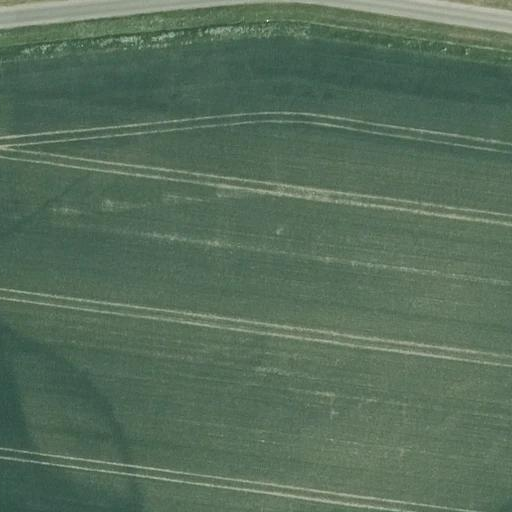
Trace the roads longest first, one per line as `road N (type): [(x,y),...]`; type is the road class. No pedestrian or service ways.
road 1 (unclassified): [(0,18),(195,0)]
road 2 (unclassified): [(350,0),(511,24)]
